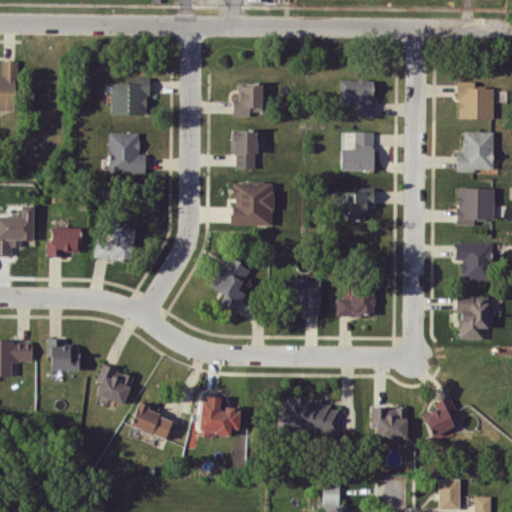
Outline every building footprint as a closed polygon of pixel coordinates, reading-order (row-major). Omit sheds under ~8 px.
[(15,59),(1,59),(1,74),(0,73),(0,108),(15,109),(15,59)] [(110,82),(110,113),(147,113),(147,77),(128,77),(129,82),(110,82)] [(338,79),(338,101),(357,101),(357,116),(373,116),(373,79),(338,79)] [(492,117),(493,87),(473,86),(473,81),(456,80),(456,117),(492,117)] [(231,112),(261,113),(262,82),(237,81),(237,97),(232,97),(231,112)] [(254,167),(255,129),(230,128),(229,152),(235,153),(235,167),(254,167)] [(372,169),(372,130),(353,130),(353,147),(340,147),(340,168),(372,169)] [(455,150),(455,169),(491,169),(492,131),(462,130),(461,151),(455,150)] [(108,131),(107,170),(143,170),(144,154),(138,154),(138,132),(108,131)] [(271,224),(271,181),(231,181),(231,224),(271,224)] [(492,218),(492,187),(456,186),(456,223),(473,224),(473,218),(492,218)] [(367,219),(367,204),(373,204),(373,188),(340,189),(340,219),(367,219)] [(20,215),(0,214),(0,254),(10,255),(10,245),(19,245),(19,239),(32,239),(32,205),(20,204),(20,215)] [(92,256),(128,261),(133,227),(112,223),(109,241),(95,239),(92,256)] [(64,255),(64,250),(79,251),(79,226),(47,226),(47,255),(64,255)] [(460,278),(485,278),(485,263),(491,263),(491,241),(454,241),(454,259),(460,259),(460,278)] [(238,289),(248,267),(224,255),(209,286),(218,291),(213,301),(233,310),(242,292),(238,289)] [(319,279),(283,279),(283,307),(303,307),(303,314),(319,314),(319,279)] [(335,297),(335,315),(373,313),(372,286),(349,287),(349,297),(335,297)] [(482,337),(482,326),(489,326),(489,294),(454,294),(455,307),(458,307),(458,337),(482,337)] [(63,337),(45,337),(45,356),(50,356),(49,369),(77,370),(78,345),(63,344),(63,337)] [(0,374),(10,375),(10,360),(31,360),(31,340),(0,339),(0,374)] [(95,394),(123,403),(132,374),(99,363),(94,379),(99,381),(95,394)] [(198,429),(229,432),(229,426),(238,427),(239,408),(218,407),(219,396),(201,395),(198,429)] [(431,435),(456,423),(451,412),(456,410),(449,396),(419,411),(431,435)] [(277,397),(276,431),(337,432),(337,406),(320,406),(320,397),(277,397)] [(164,437),(170,419),(157,414),(159,408),(137,401),(128,425),(164,437)] [(376,436),(405,437),(405,406),(370,406),(370,425),(376,425),(376,436)] [(457,508),(458,478),(437,478),(436,508),(457,508)] [(489,511),(490,495),(472,494),(472,511),(489,511)]
